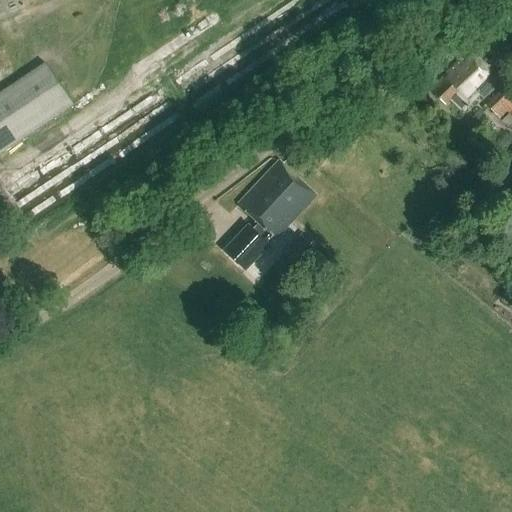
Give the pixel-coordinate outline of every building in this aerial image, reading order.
[(507,28),(511,23),(511,2),(497,17),(507,28)] [(251,32),(1,175),(24,216),(275,74),(251,32)] [(462,113),(497,80),(493,76),(495,74),(489,67),(487,69),(470,52),(431,90),(445,105),(450,100),(462,113)] [(46,64),(0,94),(0,154),(74,105),(46,64)] [(511,84),(511,83),(486,105),(501,121),(510,112),(506,108),(507,107),(511,111),(511,84)] [(269,246),(266,243),(273,235),(275,237),(282,230),(284,231),(317,197),(279,161),(239,202),(261,224),(254,231),(249,226),(226,250),(247,270),(269,246)] [(285,254),(304,271),(323,251),(304,234),(285,254)]
